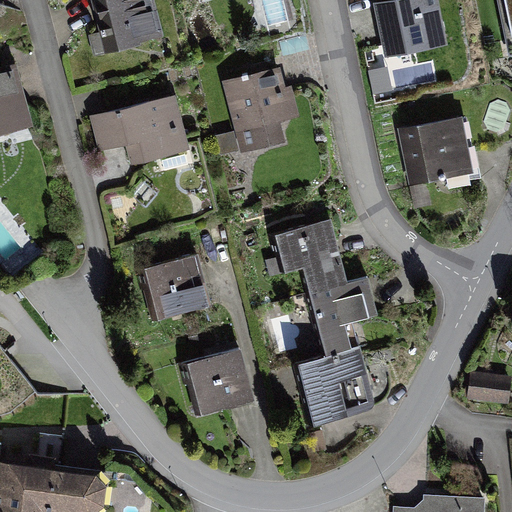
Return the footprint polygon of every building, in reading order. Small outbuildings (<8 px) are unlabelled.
[(94,0),(101,30),(89,33),(94,53),(142,42),(141,38),(163,33),(155,0),(94,0)] [(439,0),(373,0),(384,54),(448,41),(439,0)] [(511,0),(497,0),(510,56),(511,55),(511,0)] [(16,60),(0,64),(0,132),(33,124),(16,60)] [(281,65),(223,78),(235,130),(216,134),(221,154),(286,139),(282,121),(300,116),(292,82),(285,84),(281,65)] [(175,91),(90,113),(100,150),(125,143),(130,162),(190,147),(175,91)] [(462,114),(398,127),(410,183),(474,169),(462,114)] [(321,220),(269,234),(277,262),(298,256),(323,354),(290,362),(307,425),(365,410),(377,407),(360,343),(347,346),(341,326),(378,316),(368,276),(338,284),(321,220)] [(198,251),(146,264),(159,316),(211,302),(198,251)] [(511,296),(506,295),(503,325),(511,326),(511,296)] [(241,345),(188,358),(201,411),(254,398),(241,345)] [(496,376),(456,373),(454,396),(495,398),(496,376)] [(107,481),(97,469),(0,457),(0,511),(42,511),(43,508),(73,511),(93,511),(104,504),(107,481)] [(480,511),(481,496),(422,493),(415,506),(392,505),(391,511),(480,511)]
